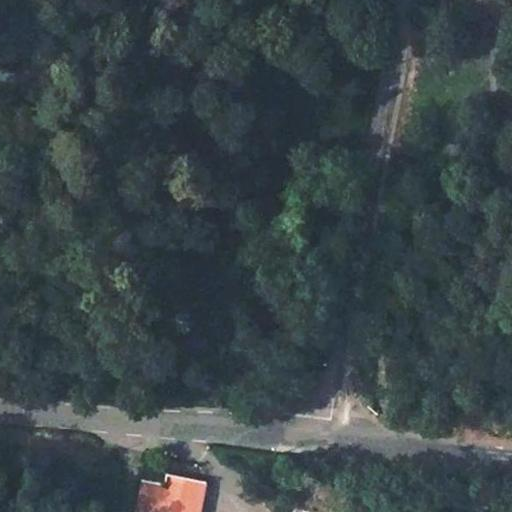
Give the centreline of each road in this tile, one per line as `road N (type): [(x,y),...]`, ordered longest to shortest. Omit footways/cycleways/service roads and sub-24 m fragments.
road 1 (residential): [(395,0),(399,35),(328,436)]
road 2 (residential): [(328,436),(0,411)]
road 3 (residential): [(382,445),(511,492)]
road 4 (residential): [(511,453),(382,445)]
